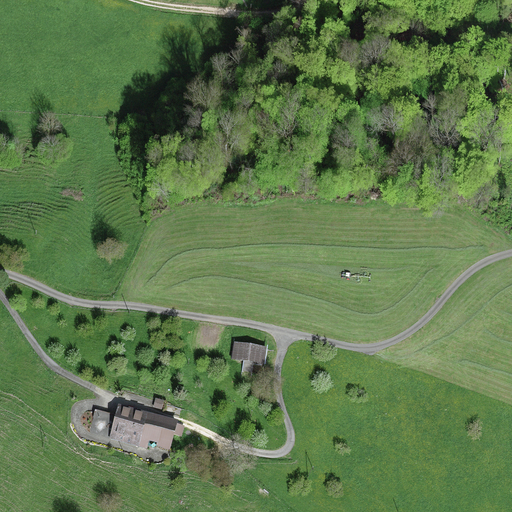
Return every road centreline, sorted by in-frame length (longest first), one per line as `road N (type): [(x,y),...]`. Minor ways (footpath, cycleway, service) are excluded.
road 1 (unclassified): [(0,272),(72,300),(367,347),(405,334),(470,271),(511,250)]
road 2 (track): [(329,0),(277,15),(128,0)]
